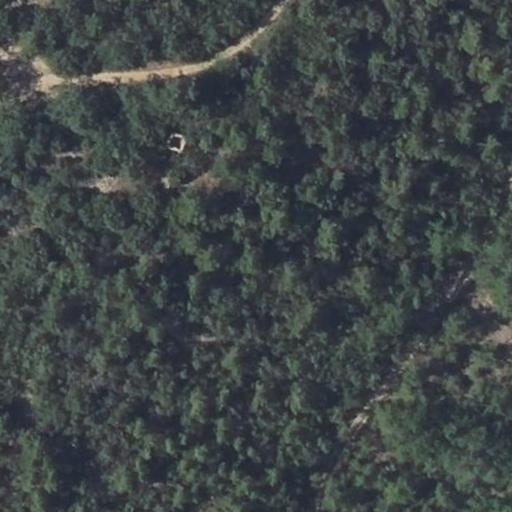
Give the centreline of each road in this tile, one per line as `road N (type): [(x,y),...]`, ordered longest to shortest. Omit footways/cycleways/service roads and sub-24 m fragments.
road 1 (track): [(511,153),(476,196),(433,302),(324,450),(298,511)]
road 2 (track): [(0,75),(136,73),(231,42),(282,0)]
